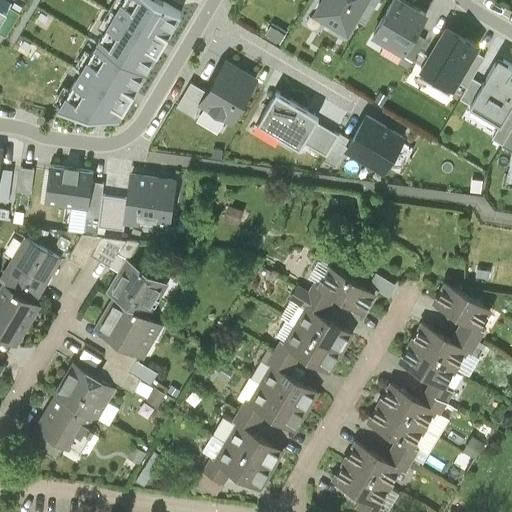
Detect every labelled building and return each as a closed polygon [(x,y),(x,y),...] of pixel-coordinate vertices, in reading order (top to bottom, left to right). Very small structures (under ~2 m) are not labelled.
[(157,0),(123,0),(98,42),(146,71),(180,13),(157,0)] [(321,0),(314,14),(350,34),(358,20),(369,0),(321,0)] [(366,24),(379,0),(369,0),(358,20),(366,24)] [(409,0),(391,0),(372,34),(405,52),(407,53),(418,33),(430,12),(409,0)] [(8,10),(0,22),(0,32),(6,36),(20,12),(10,6),(8,10)] [(448,26),(421,73),(454,92),(460,81),(475,55),(481,45),(448,26)] [(408,68),(426,38),(418,33),(407,53),(405,52),(399,62),(408,68)] [(98,42),(58,109),(119,117),(146,71),(98,42)] [(473,78),(484,60),(475,55),(460,81),(468,86),(473,78)] [(482,83),(470,104),(504,123),(511,108),(511,77),(510,76),(511,71),(511,64),(498,56),(482,83)] [(227,58),(199,105),(233,124),(260,76),(227,58)] [(470,104),(482,83),(473,78),(468,86),(461,97),(470,104)] [(199,105),(207,91),(193,83),(179,107),(194,115),(199,105)] [(276,89),(257,121),(300,146),(303,141),(316,120),(319,115),(276,89)] [(511,108),(504,123),(494,138),(503,144),(511,127),(511,108)] [(352,139),(347,147),(384,169),(403,137),(366,115),(352,139)] [(316,120),(303,141),(326,154),(338,133),(316,120)] [(511,127),(503,144),(502,146),(511,151),(511,127)] [(340,131),(338,133),(326,154),(323,159),(336,166),(347,147),(352,139),(340,131)] [(51,165),(46,201),(90,207),(93,180),(94,170),(51,165)] [(13,169),(3,167),(0,189),(0,199),(9,201),(13,169)] [(35,169),(22,167),(19,191),(32,193),(35,169)] [(127,198),(124,220),(173,226),(179,177),(131,171),(127,198)] [(105,182),(93,180),(90,207),(89,216),(101,217),(103,195),(105,182)] [(127,198),(103,195),(101,217),(99,226),(123,229),(124,220),(127,198)] [(8,209),(0,207),(0,217),(7,218),(8,209)] [(102,236),(82,234),(68,258),(84,267),(92,254),(102,236)] [(61,257),(26,236),(0,278),(0,280),(4,283),(34,302),(61,257)] [(126,240),(102,236),(92,254),(111,265),(118,253),(126,240)] [(138,241),(126,240),(118,253),(127,258),(128,259),(138,241)] [(118,253),(111,265),(120,270),(127,258),(118,253)] [(128,259),(127,258),(120,270),(108,290),(115,295),(149,314),(168,282),(128,259)] [(367,313),(379,292),(368,286),(334,267),(322,286),(367,313)] [(375,274),(368,286),(379,292),(388,297),(395,285),(375,274)] [(309,278),(303,287),(332,305),(338,295),(322,286),(309,278)] [(477,327),(489,307),(445,281),(433,301),(477,327)] [(34,302),(4,283),(0,289),(0,333),(5,336),(17,344),(40,305),(34,302)] [(308,308),(309,305),(325,315),(332,305),(303,287),(300,286),(292,298),(308,308)] [(149,314),(115,295),(95,329),(110,337),(139,354),(140,355),(160,321),(149,314)] [(341,352),(353,332),(325,315),(309,305),(308,308),(297,325),(341,352)] [(463,319),(457,328),(479,341),(484,331),(477,327),(463,319)] [(456,367),(468,347),(452,337),(424,320),(412,340),(456,367)] [(329,371),(341,352),(297,325),(285,344),(329,371)] [(457,328),(452,337),(468,347),(473,350),(479,341),(457,328)] [(139,354),(110,337),(107,355),(110,358),(129,369),(135,358),(139,354)] [(447,382),(456,367),(412,340),(400,360),(431,379),(444,386),(447,382)] [(279,341),(274,350),(295,363),(300,354),(285,344),(279,341)] [(268,359),(276,363),(289,372),(295,363),(274,350),(268,359)] [(129,369),(110,358),(99,377),(113,385),(115,381),(133,391),(134,389),(140,379),(142,377),(129,369)] [(160,372),(135,358),(129,369),(142,377),(140,379),(152,386),(160,372)] [(99,377),(75,362),(57,392),(88,411),(98,417),(116,387),(113,385),(99,377)] [(308,411),(320,391),(289,372),(276,363),(263,384),(308,411)] [(152,386),(140,379),(134,389),(148,397),(146,402),(157,408),(165,392),(155,387),(152,386)] [(431,379),(426,388),(447,401),(452,391),(447,388),(449,384),(447,382),(444,386),(431,379)] [(422,427),(434,407),(420,398),(390,380),(378,400),(422,427)] [(296,430),(308,411),(263,384),(251,403),(296,430)] [(426,388),(420,398),(434,407),(441,411),(447,401),(426,388)] [(88,411),(57,392),(36,428),(50,436),(64,445),(66,446),(75,431),(82,435),(86,429),(93,433),(96,427),(83,419),(88,411)] [(246,400),(240,410),(261,422),(267,413),(251,403),(246,400)] [(413,442),(422,427),(378,400),(366,420),(398,439),(410,447),(413,442)] [(234,419),(239,422),(255,432),(261,422),(240,410),(234,419)] [(271,469),(283,449),(255,432),(239,422),(227,442),(271,469)] [(203,451),(217,459),(227,442),(213,435),(203,451)] [(64,445),(50,436),(43,448),(58,456),(64,445)] [(473,436),(465,450),(477,458),(486,443),(473,436)] [(398,439),(393,448),(414,460),(419,451),(414,448),(416,444),(413,442),(410,447),(398,439)] [(388,487),(400,466),(387,458),(356,440),(344,461),(388,487)] [(259,488),(271,469),(227,442),(217,459),(215,462),(231,471),(259,488)] [(393,448),(387,458),(400,466),(408,471),(410,467),(414,460),(393,448)] [(231,471),(215,462),(209,459),(202,471),(222,482),(224,483),(231,471)] [(414,460),(410,467),(416,471),(420,464),(414,460)] [(379,501),(388,487),(344,461),(332,480),(364,499),(376,506),(379,501)] [(222,482),(202,471),(196,482),(215,493),(222,482)] [(364,499),(359,507),(366,511),(384,511),(385,511),(380,508),(382,504),(379,501),(376,506),(364,499)]
